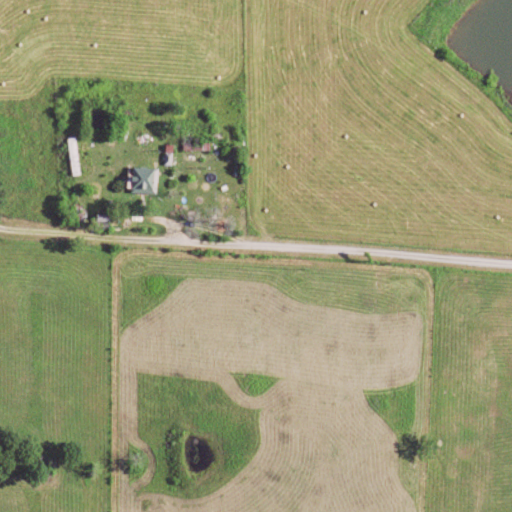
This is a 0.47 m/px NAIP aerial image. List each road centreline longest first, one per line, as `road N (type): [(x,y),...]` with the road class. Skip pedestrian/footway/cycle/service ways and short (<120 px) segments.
road 1 (residential): [(511,260),(242,243)]
road 2 (residential): [(220,227),(242,243),(131,235),(135,217),(220,227)]
